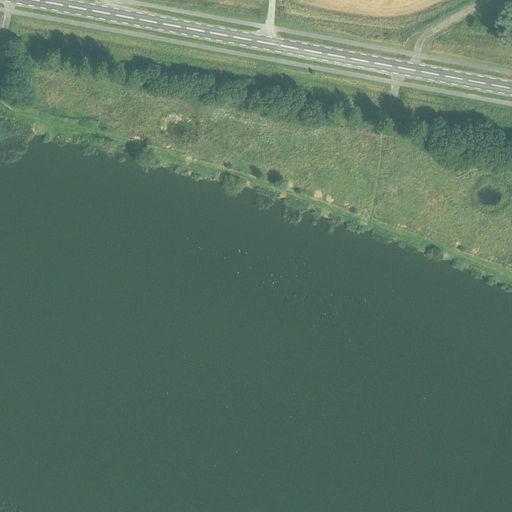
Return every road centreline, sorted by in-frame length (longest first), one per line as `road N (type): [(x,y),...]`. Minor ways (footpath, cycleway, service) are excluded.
road 1 (track): [(0,107),(271,187),(511,278)]
road 2 (secondary): [(511,88),(38,0)]
